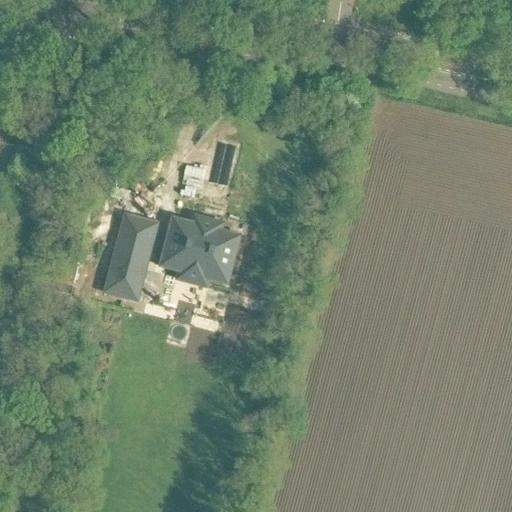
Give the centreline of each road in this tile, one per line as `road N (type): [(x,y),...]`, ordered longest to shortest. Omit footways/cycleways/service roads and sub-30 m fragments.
road 1 (secondary): [(0,9),(335,38)]
road 2 (secondary): [(511,76),(335,38)]
